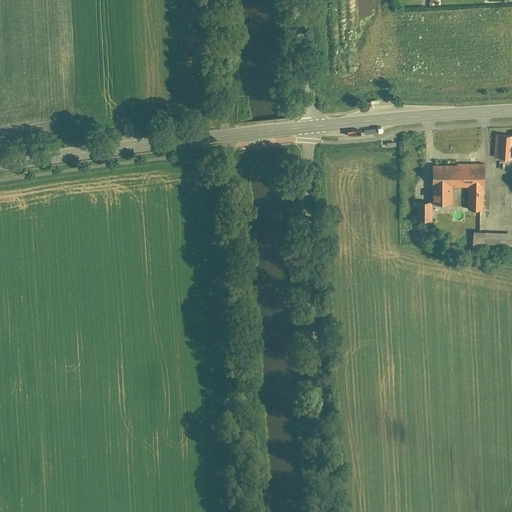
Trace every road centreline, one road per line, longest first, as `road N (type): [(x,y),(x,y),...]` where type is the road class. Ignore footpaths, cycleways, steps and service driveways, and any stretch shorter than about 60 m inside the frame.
road 1 (unclassified): [(307,128),(325,511)]
road 2 (unclassified): [(235,511),(214,137)]
road 3 (tertiary): [(0,166),(214,137)]
road 4 (tertiary): [(307,128),(511,111)]
road 5 (residential): [(301,0),(307,128)]
